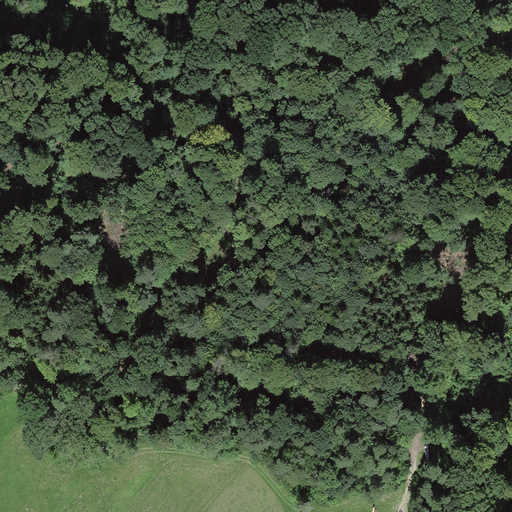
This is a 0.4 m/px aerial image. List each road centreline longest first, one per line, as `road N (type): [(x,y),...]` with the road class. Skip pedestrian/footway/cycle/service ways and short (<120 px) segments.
road 1 (track): [(295,0),(193,36),(79,128),(34,170),(17,236),(191,258),(324,322),(404,346)]
road 2 (track): [(406,511),(415,487),(416,329),(461,265),(511,232)]
road 3 (track): [(511,183),(478,136),(449,130),(448,113),(468,69),(440,0)]
